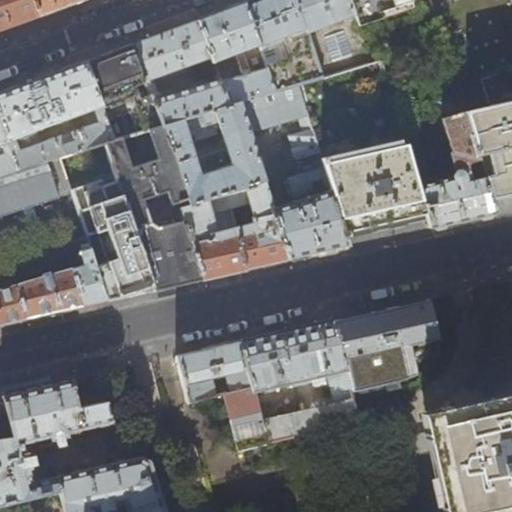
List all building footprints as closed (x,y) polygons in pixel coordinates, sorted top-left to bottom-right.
[(0,0),(0,29),(39,15),(33,0),(0,0)] [(33,0),(39,15),(62,6),(78,0),(33,0)] [(248,0),(243,2),(276,90),(295,85),(323,76),(309,31),(307,32),(295,0),(248,0)] [(370,62),(348,0),(295,0),(307,32),(309,31),(323,76),(370,62)] [(444,48),(428,0),(422,0),(400,7),(398,2),(382,7),(380,1),(382,1),(381,0),(348,0),(370,62),(382,58),(406,144),(406,145),(411,159),(412,159),(417,179),(424,178),(423,173),(438,169),(434,156),(449,152),(452,165),(448,166),(451,177),(419,186),(426,214),(430,228),(465,220),(496,213),(492,199),(451,70),(444,48)] [(468,64),(451,70),(492,199),(511,193),(511,0),(428,0),(444,48),(461,43),(468,64)] [(276,90),(243,2),(221,10),(198,19),(213,61),(250,47),(251,52),(255,51),(258,61),(257,61),(260,70),(220,82),(229,105),(276,90)] [(131,44),(162,125),(229,105),(220,82),(213,61),(198,19),(166,31),(131,44)] [(107,53),(85,61),(115,139),(120,138),(146,130),(162,125),(131,44),(107,53)] [(59,157),(104,143),(115,139),(85,61),(40,78),(0,93),(0,116),(18,170),(59,157)] [(299,159),(304,174),(288,179),(295,201),(272,208),(288,260),(297,258),(347,247),(343,232),(320,158),(295,85),(276,90),(229,105),(162,125),(190,205),(263,181),(265,181),(249,132),(298,117),(303,132),(289,137),(296,160),(299,159)] [(0,176),(18,170),(0,116),(0,176)] [(145,159),(146,163),(130,168),(120,138),(115,139),(104,143),(156,290),(179,285),(203,280),(180,209),(190,205),(162,125),(146,130),(156,159),(150,161),(149,158),(145,159)] [(156,290),(104,143),(59,157),(71,194),(82,226),(84,230),(91,228),(88,218),(93,217),(82,181),(95,177),(119,251),(111,254),(104,234),(87,240),(88,242),(107,301),(116,299),(156,290)] [(417,179),(412,159),(411,159),(406,145),(406,144),(328,161),(327,157),(320,158),(343,232),(374,225),(388,222),(426,214),(419,186),(417,179)] [(18,170),(0,176),(0,217),(71,194),(59,157),(18,170)] [(253,267),(288,260),(272,208),(263,181),(190,205),(180,209),(203,280),(245,270),(245,269),(253,267)] [(107,301),(88,242),(81,245),(82,250),(80,251),(83,265),(13,286),(22,320),(34,318),(107,301)] [(0,325),(22,320),(13,286),(12,283),(0,285),(0,325)] [(358,316),(332,321),(336,336),(338,336),(351,391),(397,380),(414,375),(411,363),(440,356),(428,300),(403,305),(358,316)] [(336,336),(332,321),(286,332),(239,342),(251,386),(224,393),(238,449),(358,421),(351,391),(338,336),(336,336)] [(223,393),(224,393),(251,386),(239,342),(206,350),(177,357),(188,402),(215,395),(211,377),(224,374),(227,387),(222,388),(223,393)] [(3,396),(10,424),(13,436),(2,438),(0,438),(0,505),(9,503),(58,489),(62,501),(65,511),(164,511),(148,459),(139,455),(33,481),(30,468),(31,467),(31,465),(36,464),(34,455),(28,456),(27,453),(26,453),(23,442),(51,436),(51,439),(55,438),(57,445),(65,443),(63,436),(67,435),(67,432),(112,422),(105,400),(79,406),(71,380),(62,382),(3,396)] [(0,429),(0,426),(10,424),(3,396),(1,388),(0,388),(0,438),(2,438),(0,429)] [(511,511),(511,399),(428,419),(448,511),(511,511)]
